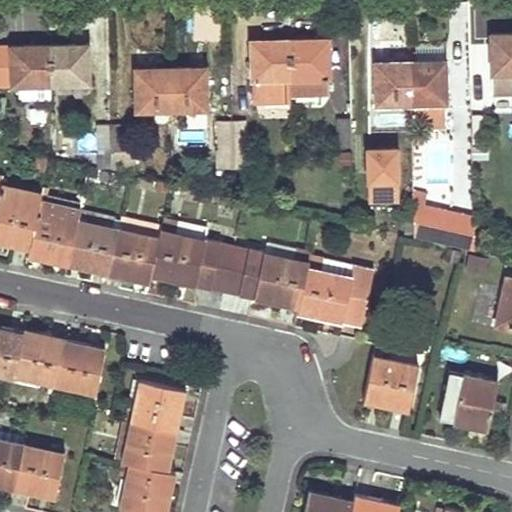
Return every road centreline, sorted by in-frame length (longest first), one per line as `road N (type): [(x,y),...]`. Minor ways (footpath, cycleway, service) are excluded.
road 1 (residential): [(0,284),(257,342),(285,370),(294,415)]
road 2 (residential): [(294,415),(327,437),(511,477)]
